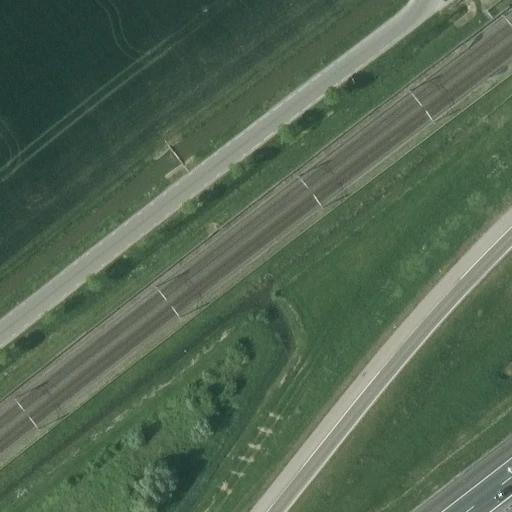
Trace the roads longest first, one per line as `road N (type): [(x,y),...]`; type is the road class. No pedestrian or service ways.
road 1 (unclassified): [(0,337),(426,0)]
road 2 (motorway): [(511,238),(278,511)]
